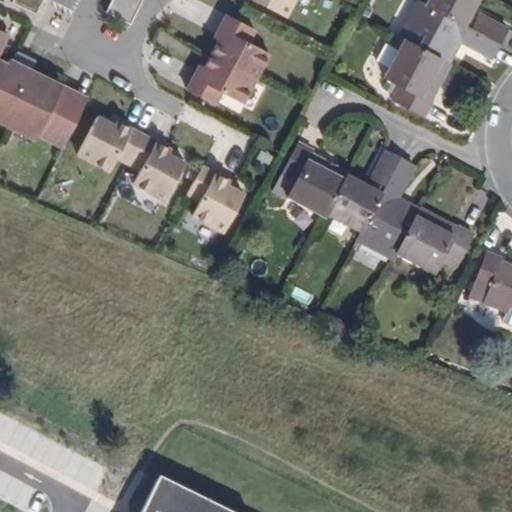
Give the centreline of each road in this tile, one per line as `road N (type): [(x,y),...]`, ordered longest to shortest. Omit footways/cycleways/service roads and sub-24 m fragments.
road 1 (residential): [(94,0),(75,39),(128,67),(168,0)]
road 2 (residential): [(495,164),(351,98)]
